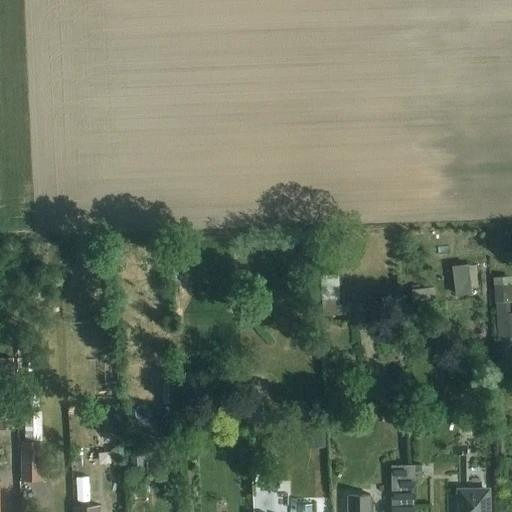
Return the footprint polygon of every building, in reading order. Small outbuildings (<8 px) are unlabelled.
[(338,275),(320,276),(322,317),(349,315),(348,305),(339,305),(338,275)] [(469,279),(452,282),(454,296),(471,294),(469,279)] [(511,285),(494,285),(494,301),(511,301),(511,285)] [(511,313),(495,313),(495,335),(511,335),(511,313)] [(14,367),(3,368),(4,387),(15,387),(14,367)] [(229,399),(227,413),(240,414),(242,401),(229,399)] [(0,425),(14,425),(13,400),(0,400),(0,425)] [(261,401),(243,402),(245,421),(262,420),(261,401)] [(41,413),(23,412),(23,443),(40,443),(41,413)] [(323,422),(306,424),(309,447),(325,446),(323,422)] [(23,443),(19,443),(19,482),(40,482),(40,443),(23,443)] [(140,453),(130,454),(131,469),(141,469),(140,453)] [(411,511),(411,508),(411,480),(418,480),(418,466),(407,467),(387,467),(387,496),(387,511),(367,511),(367,496),(344,496),(344,511),(411,511)] [(487,511),(487,491),(459,491),(459,511),(487,511)]
